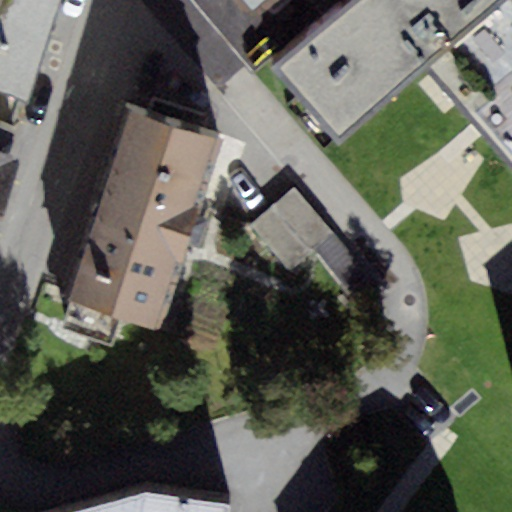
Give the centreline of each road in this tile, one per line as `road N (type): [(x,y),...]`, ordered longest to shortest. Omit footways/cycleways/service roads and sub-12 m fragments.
road 1 (unknown): [(413,358),(375,437),(327,438),(6,314)]
road 2 (residential): [(134,0),(231,79),(347,205),(413,358)]
road 3 (residential): [(117,0),(57,150),(0,334)]
